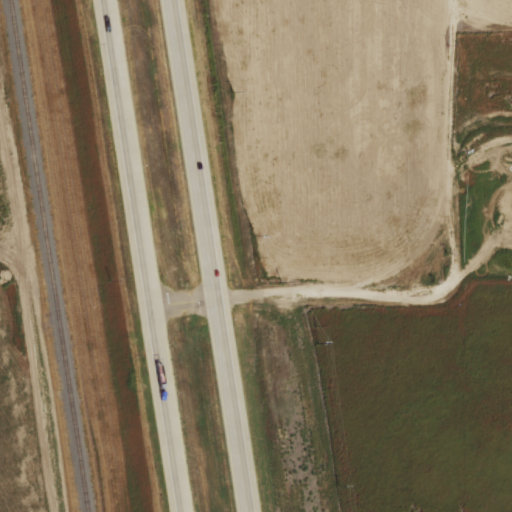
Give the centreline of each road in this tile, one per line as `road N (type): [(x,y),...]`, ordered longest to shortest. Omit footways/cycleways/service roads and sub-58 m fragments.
road 1 (track): [(214,296),(433,294),(451,284),(453,0)]
road 2 (trunk): [(247,511),(169,0)]
road 3 (trunk): [(103,0),(181,511)]
